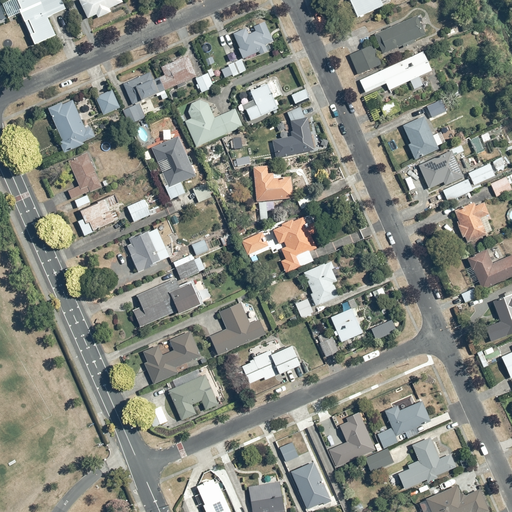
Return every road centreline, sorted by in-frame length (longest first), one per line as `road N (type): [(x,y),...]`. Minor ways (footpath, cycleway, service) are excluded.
road 1 (residential): [(440,337),(291,0)]
road 2 (tertiary): [(140,469),(0,147)]
road 3 (residential): [(140,469),(440,337)]
road 4 (residential): [(0,97),(224,0)]
road 5 (residential): [(511,497),(440,337)]
